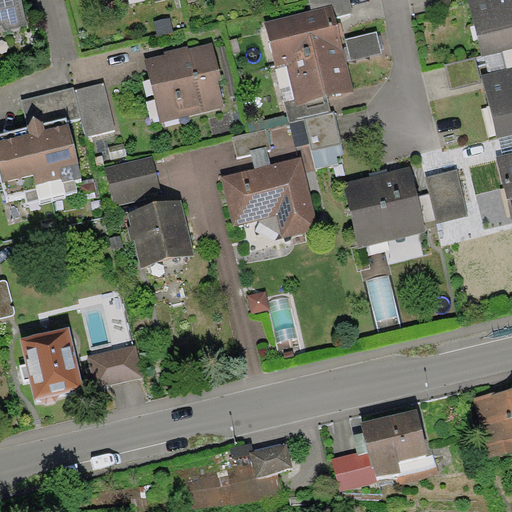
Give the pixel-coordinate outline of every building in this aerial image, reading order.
[(0,0),(0,35),(22,31),(14,0),(0,0)] [(511,0),(468,0),(482,45),(511,36),(511,0)] [(282,65),(294,62),(336,52),(338,51),(329,14),(273,27),(282,65)] [(215,47),(145,68),(159,113),(229,92),(215,47)] [(345,89),(336,52),(294,62),(303,99),(345,89)] [(511,70),(482,79),(498,130),(511,126),(511,70)] [(59,115),(0,132),(0,194),(5,211),(81,189),(59,115)] [(258,159),(223,169),(235,215),(277,204),(285,231),(324,220),(303,145),(277,152),(270,131),(251,136),(258,159)] [(511,151),(498,155),(511,210),(511,209),(511,151)] [(418,168),(346,187),(359,240),(432,221),(418,168)] [(133,221),(144,263),(201,248),(190,206),(133,221)] [(27,404),(79,393),(68,336),(15,347),(27,404)] [(86,352),(92,383),(139,374),(133,343),(86,352)] [(511,380),(479,389),(495,452),(511,447),(511,380)] [(424,406),(365,424),(381,477),(440,459),(424,406)] [(285,448),(252,456),(258,480),(291,472),(285,448)]
